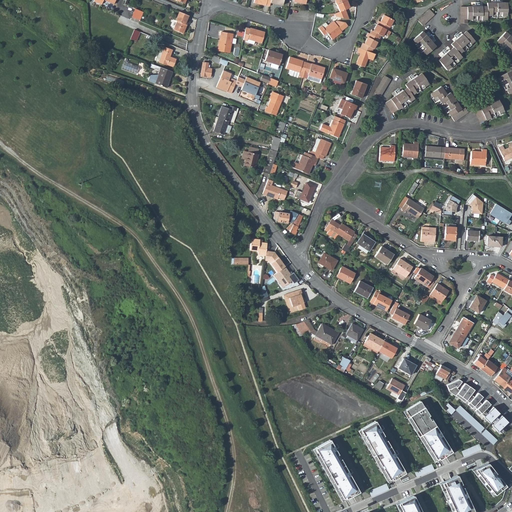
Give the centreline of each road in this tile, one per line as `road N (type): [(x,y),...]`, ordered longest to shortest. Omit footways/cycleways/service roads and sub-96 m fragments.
road 1 (track): [(227,511),(234,453),(226,418),(174,291),(130,231),(0,143)]
road 2 (residential): [(295,259),(197,125),(191,83),(206,0)]
road 3 (residential): [(209,0),(292,30),(331,54),(353,34),(365,0)]
road 4 (residential): [(511,481),(490,456),(479,455),(347,511)]
road 5 (residential): [(388,127),(416,124),(468,136),(511,128)]
